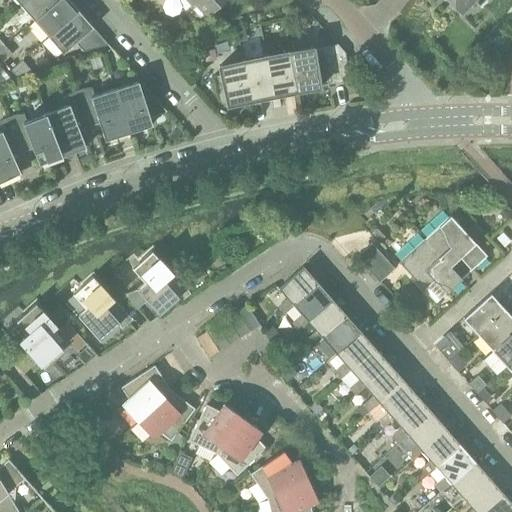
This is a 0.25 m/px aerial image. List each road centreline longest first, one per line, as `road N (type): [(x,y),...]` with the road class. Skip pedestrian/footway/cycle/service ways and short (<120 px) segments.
road 1 (residential): [(164,326),(289,243),(310,241),(511,463)]
road 2 (residential): [(339,511),(340,472),(320,444),(286,410),(232,377),(196,371),(164,326)]
road 3 (tertiary): [(11,231),(233,158)]
road 4 (residential): [(233,158),(103,0)]
road 5 (residential): [(0,431),(164,326)]
road 6 (residential): [(434,113),(334,0)]
road 7 (tertiary): [(233,158),(354,133)]
